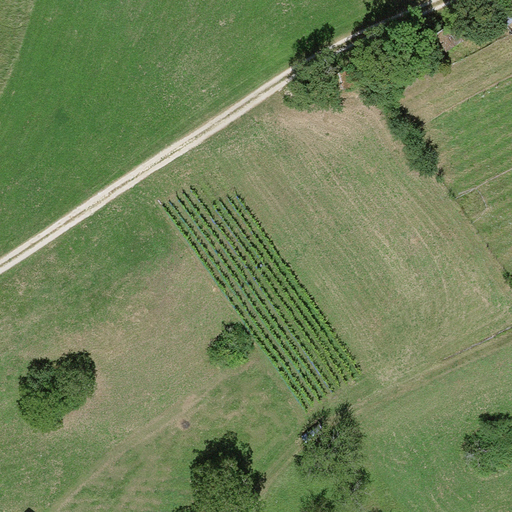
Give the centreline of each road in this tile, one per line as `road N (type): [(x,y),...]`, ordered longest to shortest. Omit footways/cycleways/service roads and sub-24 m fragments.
road 1 (track): [(0,258),(255,95),(446,0)]
road 2 (track): [(235,511),(246,493),(322,430),(511,332)]
